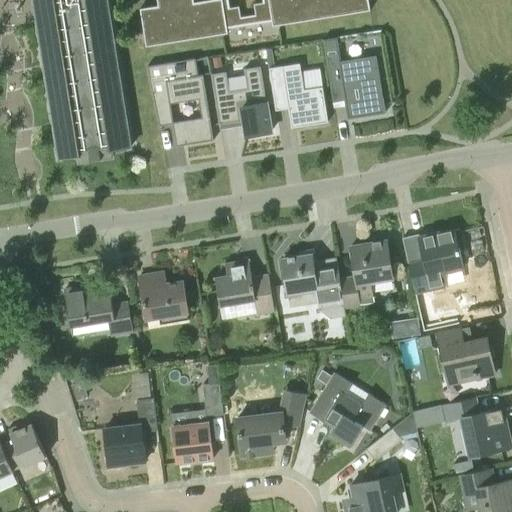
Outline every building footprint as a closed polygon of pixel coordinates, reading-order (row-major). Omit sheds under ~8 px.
[(33,0),(59,158),(78,155),(79,161),(113,156),(112,150),(131,147),(107,0),(157,0),(158,6),(140,8),(146,46),(228,34),(227,28),(271,21),(272,26),(370,11),(368,0),(33,0)] [(333,102),(345,100),(348,118),(385,112),(376,55),(341,61),(340,56),(340,55),(326,57),(333,102)] [(214,68),(222,66),(221,57),(212,58),(214,68)] [(196,60),(196,59),(148,66),(159,126),(173,124),(176,146),(214,140),(203,75),(198,75),(193,76),(191,61),(196,60)] [(292,127),(305,125),(327,122),(322,87),(303,90),(299,91),(295,64),(275,67),(269,68),(271,79),(272,86),(285,84),(292,127)] [(271,132),(261,66),(244,69),(248,88),(229,91),(226,72),(212,74),(220,125),(221,125),(221,124),(245,121),(247,135),(270,131),(270,132),(271,132)] [(459,249),(454,229),(404,241),(416,292),(445,285),(441,271),(463,266),(459,248),(459,249)] [(342,281),(346,307),(362,305),(362,303),(374,301),(371,282),(394,277),(387,240),(352,247),(358,277),(342,281)] [(316,264),(314,249),(305,250),(306,255),(282,259),(288,294),(314,290),(317,309),(329,319),(345,316),(344,308),(346,307),(342,281),(340,281),(337,261),(316,264)] [(252,277),(249,259),(225,263),(227,275),(215,277),(223,320),(256,314),(256,316),(274,312),(268,275),(252,277)] [(147,318),(188,311),(183,281),(157,285),(155,273),(139,276),(147,318)] [(113,304),(110,285),(84,289),(84,285),(65,289),(71,327),(107,321),(110,335),(133,331),(128,301),(113,304)] [(395,334),(423,332),(421,316),(394,318),(395,334)] [(437,317),(422,320),(425,333),(440,329),(437,317)] [(464,342),(462,328),(438,333),(446,372),(449,384),(495,374),(487,337),(464,342)] [(430,335),(418,338),(420,348),(432,346),(430,335)] [(407,365),(418,364),(415,343),(405,345),(407,365)] [(219,364),(209,365),(211,383),(221,383),(219,364)] [(333,373),(331,376),(322,370),(316,379),(325,385),(309,411),(336,430),(333,434),(350,446),(363,427),(369,431),(385,405),(368,394),(362,403),(347,394),(352,385),(333,373)] [(83,382),(73,386),(78,401),(88,398),(83,382)] [(202,385),(206,416),(223,414),(218,383),(202,385)] [(242,455),(274,451),(272,435),(286,434),(285,426),(302,424),(308,393),(293,390),(288,411),(237,417),(242,455)] [(479,412),(476,397),(440,405),(444,422),(463,418),(471,456),(511,447),(503,407),(479,412)] [(142,431),(158,429),(154,398),(137,400),(140,424),(105,428),(110,465),(145,461),(142,431)] [(413,411),(392,428),(366,449),(375,461),(402,440),(419,436),(413,411)] [(209,421),(208,421),(173,425),(177,463),(214,458),(209,421)] [(13,469),(14,469),(24,464),(25,465),(47,456),(32,423),(18,430),(16,425),(8,428),(13,439),(2,443),(2,444),(13,469)] [(14,469),(13,469),(2,444),(2,443),(0,438),(0,476),(14,470),(14,469)] [(511,479),(493,483),(490,467),(461,474),(465,490),(469,508),(486,504),(487,511),(507,511),(508,511),(511,510),(511,479)] [(397,511),(393,490),(405,488),(402,474),(352,485),(356,502),(346,504),(347,511),(397,511)]
